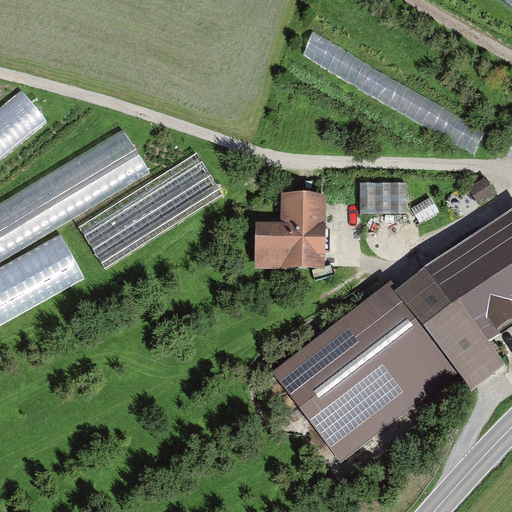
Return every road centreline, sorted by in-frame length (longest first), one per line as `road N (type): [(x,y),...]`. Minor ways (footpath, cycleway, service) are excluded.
road 1 (track): [(0,74),(282,159),(511,169)]
road 2 (track): [(287,349),(511,190)]
